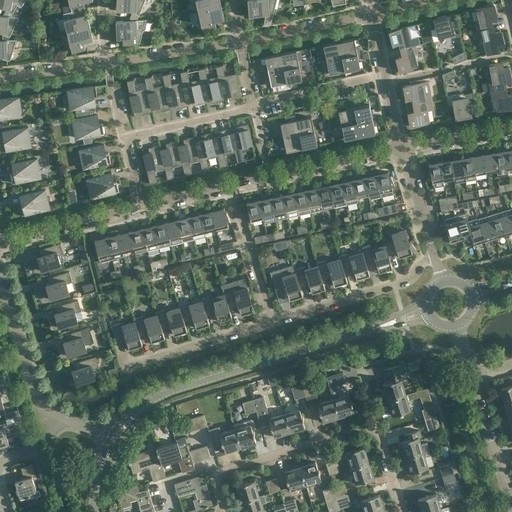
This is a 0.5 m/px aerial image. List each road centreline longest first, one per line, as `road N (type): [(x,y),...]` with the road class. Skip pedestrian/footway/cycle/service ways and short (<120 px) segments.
road 1 (tertiary): [(111,439),(162,394),(373,328)]
road 2 (residential): [(224,511),(213,474),(377,423)]
road 3 (residential): [(434,256),(405,281),(270,322)]
road 4 (residential): [(229,184),(401,148)]
road 5 (residential): [(60,416),(36,400),(0,281)]
road 6 (residential): [(270,322),(129,364)]
road 7 (residential): [(270,322),(229,184)]
road 8 (residential): [(0,242),(138,207)]
road 9 (residential): [(511,509),(471,377)]
road 10 (residential): [(238,42),(371,15)]
road 11 (residential): [(122,137),(253,104)]
road 12 (residential): [(106,64),(238,42)]
road 13 (residential): [(386,81),(511,54)]
